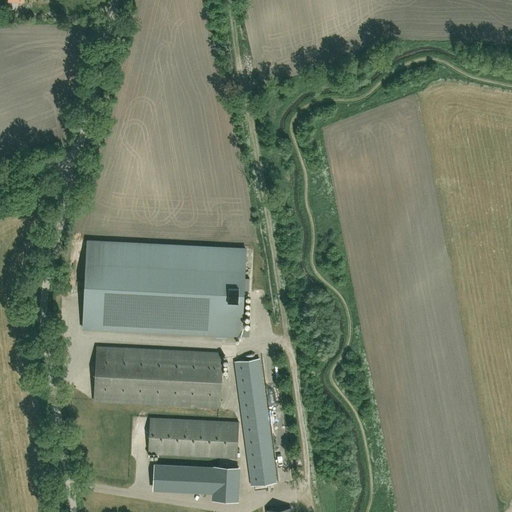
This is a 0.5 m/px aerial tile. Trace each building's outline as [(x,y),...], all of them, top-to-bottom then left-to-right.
[(89,241),(85,328),(242,335),(247,249),(89,241)] [(98,401),(221,407),(224,352),(101,346),(98,401)] [(276,482),(260,358),(237,361),(254,485),(276,482)] [(240,458),(242,422),(153,417),(151,453),(240,458)] [(148,419),(136,418),(136,427),(148,427),(148,419)] [(213,496),(237,497),(239,469),(215,468),(155,465),(154,489),(214,492),(213,496)]
